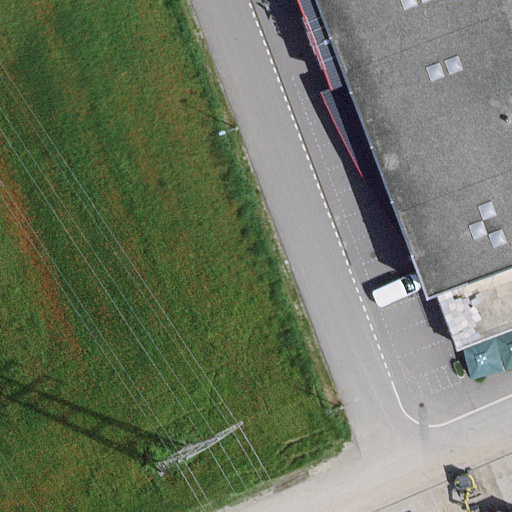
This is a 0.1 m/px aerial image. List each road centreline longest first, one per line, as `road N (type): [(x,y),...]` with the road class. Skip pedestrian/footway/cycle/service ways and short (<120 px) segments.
road 1 (unclassified): [(218,0),(393,468)]
road 2 (unclassified): [(393,468),(511,416)]
